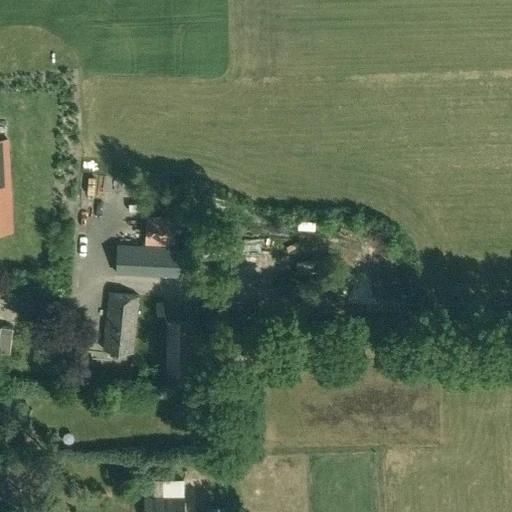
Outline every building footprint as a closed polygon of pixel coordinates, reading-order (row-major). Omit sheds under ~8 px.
[(0,193),(10,193),(9,167),(0,167),(0,193)] [(143,212),(143,200),(128,200),(128,212),(143,212)] [(0,239),(16,240),(17,215),(0,213),(0,239)] [(174,243),(174,218),(146,218),(146,243),(174,243)] [(28,251),(43,243),(33,223),(18,231),(28,251)] [(197,247),(117,244),(116,272),(196,275),(197,247)] [(46,271),(68,272),(69,259),(22,258),(21,286),(45,287),(46,271)] [(139,295),(109,292),(103,349),(133,352),(139,295)] [(167,321),(166,379),(190,379),(191,379),(191,324),(191,321),(167,321)] [(20,462),(0,463),(0,498),(21,497),(20,462)] [(143,496),(143,511),(184,511),(184,495),(143,496)]
